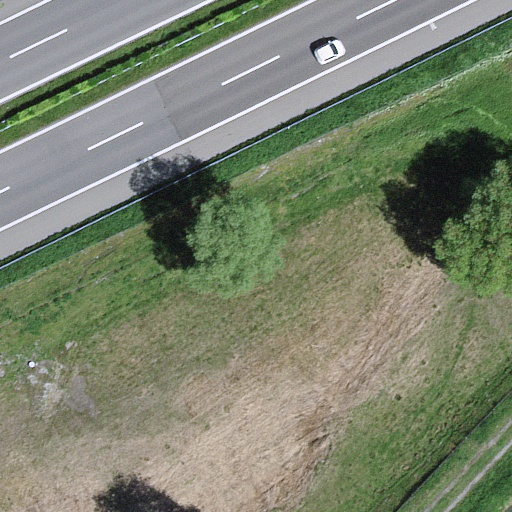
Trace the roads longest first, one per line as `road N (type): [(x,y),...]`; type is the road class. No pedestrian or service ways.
road 1 (motorway): [(0,192),(395,0)]
road 2 (motorway): [(125,0),(0,60)]
